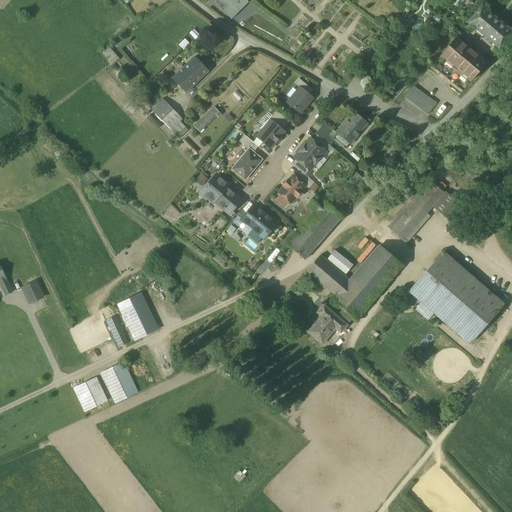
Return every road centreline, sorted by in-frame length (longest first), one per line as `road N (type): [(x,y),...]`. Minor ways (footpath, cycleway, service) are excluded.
road 1 (track): [(385,511),(441,443),(511,326)]
road 2 (residential): [(511,52),(430,134),(335,90)]
road 3 (residential): [(335,90),(238,37),(190,0)]
road 4 (residential): [(254,189),(335,90)]
